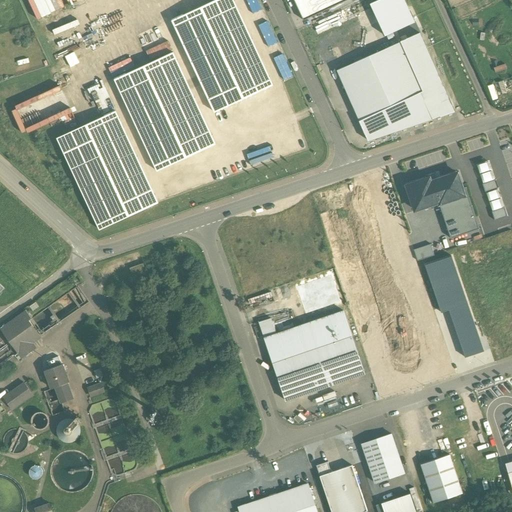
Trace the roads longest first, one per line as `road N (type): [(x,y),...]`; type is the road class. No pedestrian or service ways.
road 1 (unclassified): [(200,222),(511,118)]
road 2 (unclassified): [(282,444),(511,368)]
road 3 (unclassified): [(200,222),(282,444)]
road 4 (unclassified): [(282,444),(180,482),(178,511)]
road 5 (track): [(438,0),(493,123)]
road 6 (unclassified): [(94,254),(0,167)]
